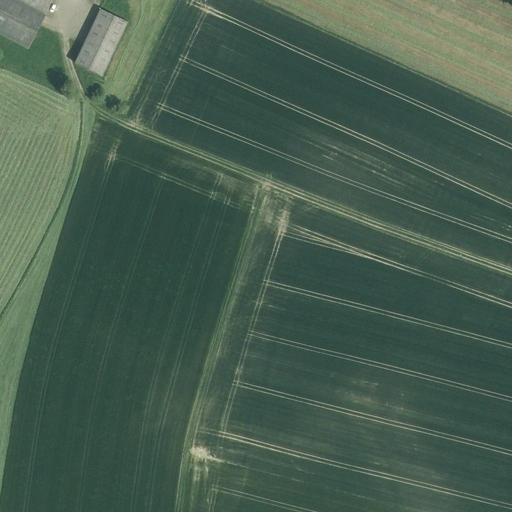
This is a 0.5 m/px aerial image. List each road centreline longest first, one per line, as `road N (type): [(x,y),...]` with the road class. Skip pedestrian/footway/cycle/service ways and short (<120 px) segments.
road 1 (track): [(511,272),(265,182),(88,102),(70,62),(67,0)]
road 2 (track): [(265,182),(197,412),(180,511)]
